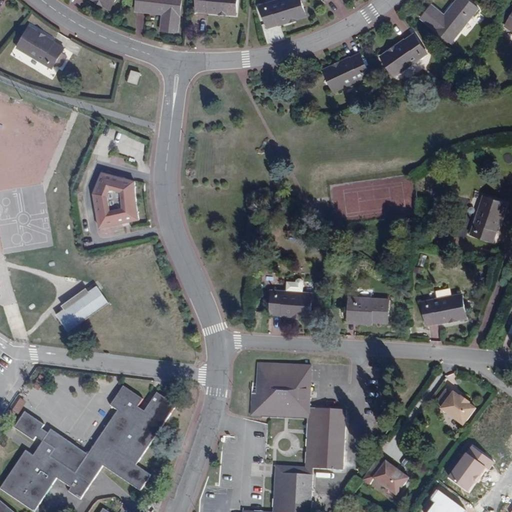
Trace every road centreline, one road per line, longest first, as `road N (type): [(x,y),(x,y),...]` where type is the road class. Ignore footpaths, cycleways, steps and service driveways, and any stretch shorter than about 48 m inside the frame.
road 1 (residential): [(179,60),(168,215),(216,341)]
road 2 (residential): [(462,354),(216,341)]
road 3 (residential): [(179,60),(298,50),(387,0)]
road 4 (residential): [(215,379),(29,355)]
road 5 (residential): [(42,0),(103,37),(179,60)]
road 6 (unknown): [(168,215),(108,225),(97,187),(116,148)]
road 7 (residential): [(215,379),(178,511)]
